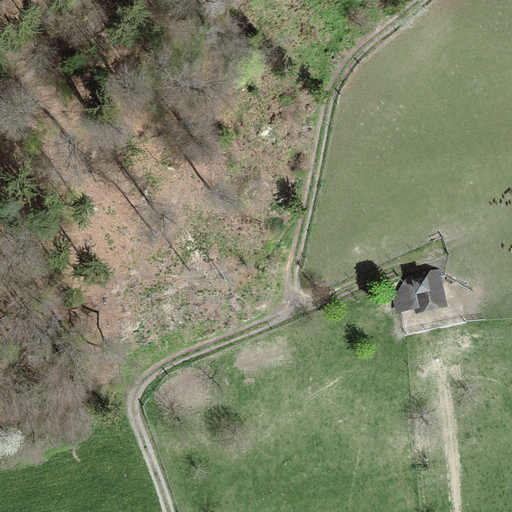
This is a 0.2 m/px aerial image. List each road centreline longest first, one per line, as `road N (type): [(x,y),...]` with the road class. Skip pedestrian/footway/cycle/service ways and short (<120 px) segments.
road 1 (track): [(441,250),(160,364),(132,401),(169,511)]
road 2 (track): [(124,0),(0,100)]
